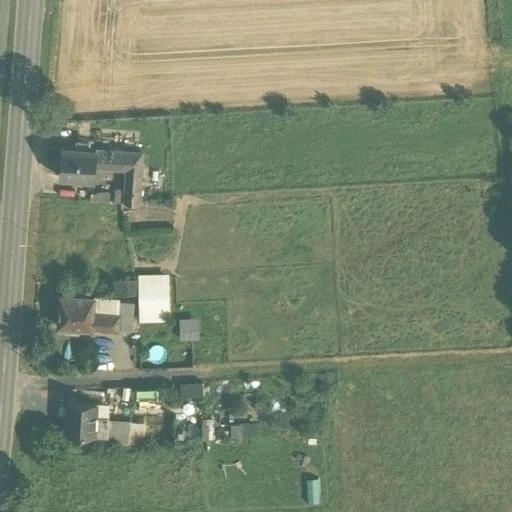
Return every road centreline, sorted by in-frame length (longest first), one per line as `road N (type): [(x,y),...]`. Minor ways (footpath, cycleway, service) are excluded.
road 1 (primary): [(0,417),(31,0)]
road 2 (track): [(511,356),(223,375)]
road 3 (track): [(499,0),(511,135)]
